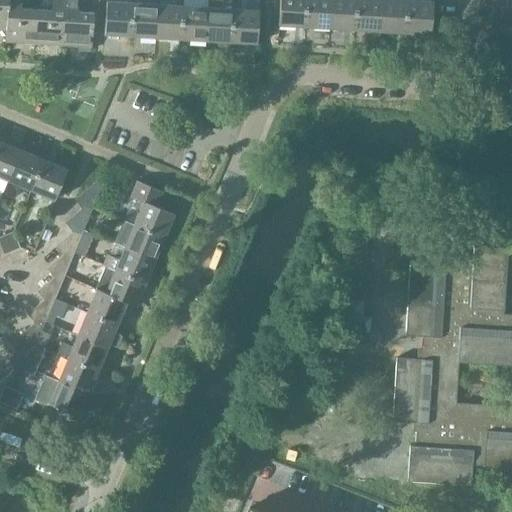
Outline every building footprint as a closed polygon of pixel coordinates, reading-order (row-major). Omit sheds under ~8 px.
[(6,42),(35,44),(38,9),(22,8),(22,0),(7,0),(6,30),(6,42)] [(35,44),(64,46),(66,0),(53,0),(53,10),(38,9),(35,44)] [(66,0),(64,46),(92,47),(94,12),(80,11),(79,11),(79,0),(66,0)] [(281,0),(280,26),(306,27),(307,0),(281,0)] [(307,0),(306,27),(331,29),(332,0),(307,0)] [(332,0),(331,29),(356,30),(357,0),(332,0)] [(357,0),(356,30),(381,32),(382,0),(357,0)] [(382,0),(381,32),(406,33),(408,0),(404,0),(382,0)] [(408,0),(406,33),(432,35),(434,2),(408,0)] [(493,7),(492,19),(502,20),(502,7),(507,7),(507,0),(486,0),(486,6),(493,7)] [(105,35),(131,36),(133,4),(107,2),(105,35)] [(131,36),(156,38),(158,5),(133,4),(131,36)] [(156,38),(181,39),(183,7),(158,5),(156,38)] [(181,39),(206,41),(208,8),(183,7),(181,39)] [(206,41),(232,42),(233,10),(208,8),(206,41)] [(233,10),(232,42),(257,44),(259,11),(233,10)] [(491,32),(488,32),(484,32),(483,44),(505,46),(505,33),(501,33),(502,20),(492,19),(491,32)] [(0,141),(0,177),(8,180),(20,150),(0,141)] [(8,180),(31,190),(43,159),(20,150),(8,180)] [(43,159),(31,190),(55,200),(68,169),(43,159)] [(74,200),(82,209),(88,205),(92,207),(102,184),(97,181),(74,200)] [(143,202),(134,224),(164,236),(173,213),(156,206),(162,192),(136,181),(129,196),(143,202)] [(65,223),(72,232),(78,228),(83,230),(92,207),(88,205),(82,209),(65,223)] [(120,231),(115,243),(155,259),(160,245),(166,247),(169,238),(164,236),(134,224),(123,220),(118,230),(120,231)] [(55,246),(62,255),(69,251),(73,253),(83,230),(78,228),(72,232),(55,246)] [(14,233),(6,236),(13,251),(20,248),(14,233)] [(0,242),(5,255),(13,251),(6,236),(0,238),(0,242)] [(103,264),(106,266),(145,281),(155,259),(115,243),(113,242),(115,243),(110,256),(107,255),(103,264)] [(472,465),(511,467),(511,406),(456,403),(459,363),(511,366),(511,313),(504,313),(506,280),(511,280),(511,258),(507,258),(508,247),(474,245),(473,255),(446,254),(445,264),(411,262),(406,335),(422,336),(421,347),(420,359),(397,358),(392,421),(417,423),(415,445),(410,445),(408,481),(471,485),(472,465)] [(46,268),(54,278),(59,274),(64,276),(73,253),(69,251),(62,255),(46,268)] [(106,266),(97,288),(136,305),(145,281),(106,266)] [(37,291),(44,300),(49,297),(54,299),(64,276),(59,274),(54,278),(37,291)] [(97,288),(87,311),(117,324),(126,302),(135,306),(136,305),(97,288)] [(27,314),(34,323),(40,319),(45,321),(54,299),(49,297),(44,300),(27,314)] [(87,311),(78,334),(107,346),(117,324),(87,311)] [(18,337),(25,346),(31,342),(35,344),(45,321),(40,319),(34,323),(18,337)] [(57,353),(68,358),(98,370),(107,346),(78,334),(73,346),(62,341),(57,353)] [(25,346),(8,360),(16,369),(22,365),(26,367),(33,370),(43,347),(35,344),(31,342),(25,346)] [(68,358),(59,380),(89,392),(98,370),(68,358)] [(22,365),(16,369),(7,376),(4,386),(16,391),(26,367),(22,365)] [(89,392),(59,380),(49,404),(79,416),(89,392)]
